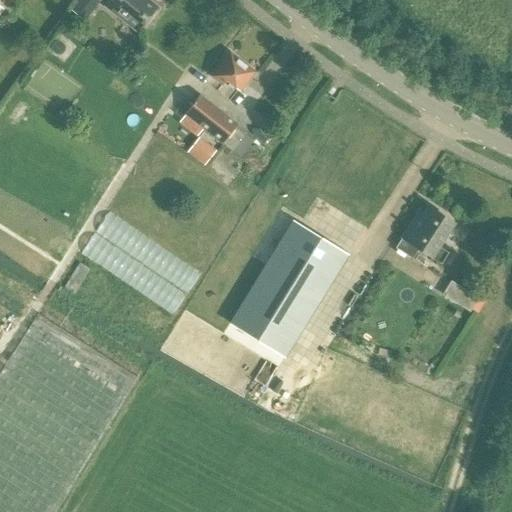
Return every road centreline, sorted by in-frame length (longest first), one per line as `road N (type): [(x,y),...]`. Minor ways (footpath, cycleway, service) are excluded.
road 1 (tertiary): [(511,147),(415,95),(285,0)]
road 2 (track): [(444,511),(489,366),(511,319)]
